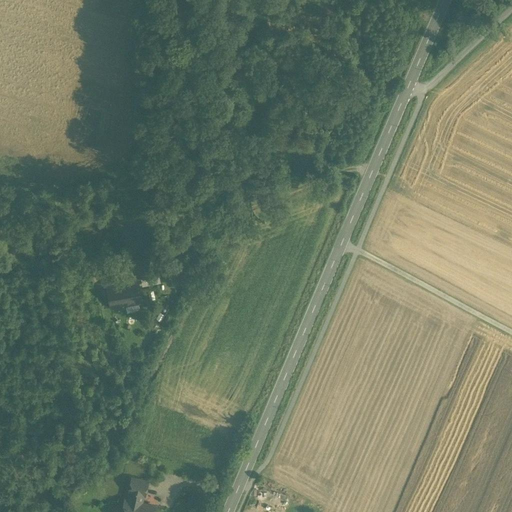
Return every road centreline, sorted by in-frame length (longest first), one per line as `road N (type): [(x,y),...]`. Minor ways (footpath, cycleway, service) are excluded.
road 1 (secondary): [(227,511),(407,87)]
road 2 (unclassified): [(407,87),(432,83),(511,10)]
